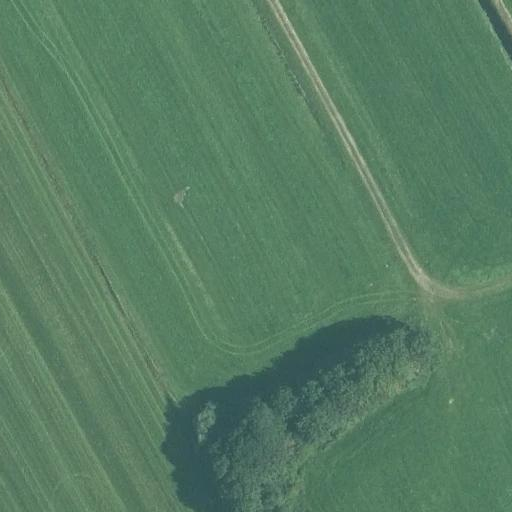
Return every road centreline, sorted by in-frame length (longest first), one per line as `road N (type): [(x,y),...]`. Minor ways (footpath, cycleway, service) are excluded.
road 1 (track): [(511,276),(468,294),(425,289),(270,0)]
road 2 (track): [(438,511),(440,291)]
